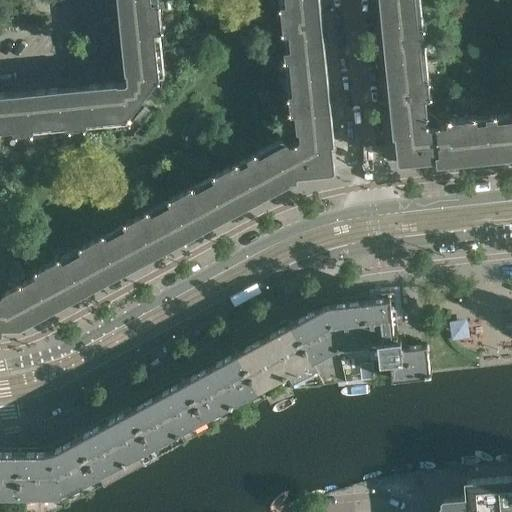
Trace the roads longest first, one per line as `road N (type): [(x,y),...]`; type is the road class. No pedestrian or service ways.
road 1 (tertiary): [(0,411),(57,397),(283,276),(376,247)]
road 2 (tertiary): [(372,209),(301,227),(53,356),(0,368)]
road 3 (residential): [(372,209),(350,0)]
road 4 (residential): [(0,68),(83,58),(93,45),(89,0)]
road 5 (tertiary): [(511,193),(372,209)]
road 6 (tertiary): [(376,247),(511,235)]
